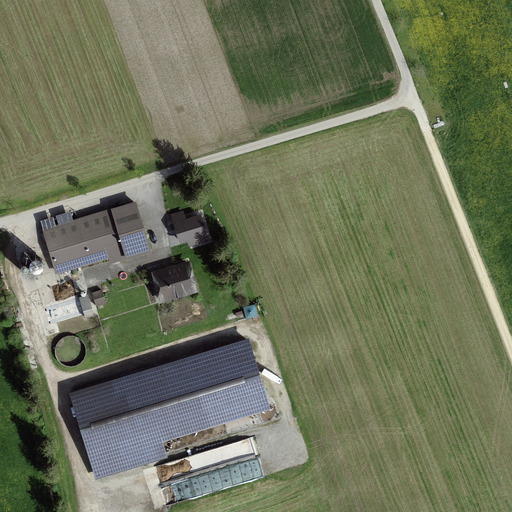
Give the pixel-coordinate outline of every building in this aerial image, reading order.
[(434,130),(444,126),(443,122),(440,123),(438,118),(435,119),(437,124),(432,126),(434,130)] [(42,230),(51,258),(56,275),(109,259),(111,264),(152,252),(136,201),(42,230)] [(43,267),(41,261),(36,257),(30,259),(28,265),(29,271),(34,274),(40,272),(43,267)] [(194,290),(187,266),(156,275),(163,299),(194,290)] [(92,316),(86,296),(43,309),(48,326),(83,315),(84,319),(92,316)] [(271,409),(249,338),(69,393),(95,480),(168,458),(163,442),(271,409)]
